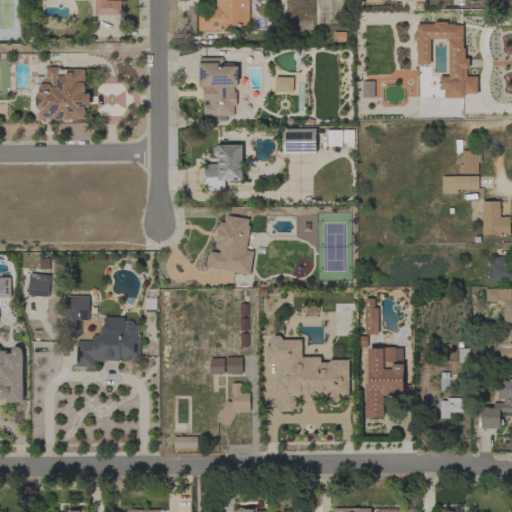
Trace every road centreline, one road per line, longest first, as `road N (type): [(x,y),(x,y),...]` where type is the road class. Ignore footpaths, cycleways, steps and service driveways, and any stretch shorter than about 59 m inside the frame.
road 1 (residential): [(0,468),(511,471)]
road 2 (residential): [(155,0),(157,224)]
road 3 (residential): [(156,152),(0,154)]
